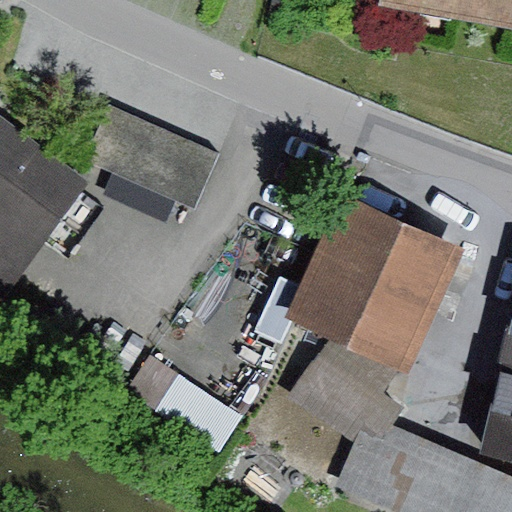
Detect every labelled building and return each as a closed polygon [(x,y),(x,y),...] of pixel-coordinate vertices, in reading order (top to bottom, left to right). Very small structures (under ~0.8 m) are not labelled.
[(287,0),(272,0),(269,12),(284,16),(287,0)] [(511,0),(442,0),(511,11),(511,0)] [(233,131),(121,83),(90,162),(197,214),(233,131)] [(0,296),(8,302),(93,189),(0,119),(0,296)] [(458,254),(341,201),(286,322),(331,343),(398,373),(403,375),(458,254)] [(511,329),(498,382),(511,385),(511,329)] [(398,373),(331,343),(290,398),(356,446),(338,489),(391,511),(511,511),(511,480),(393,430),(407,412),(379,397),(398,373)] [(241,419),(152,358),(128,393),(217,454),(241,419)] [(511,385),(498,382),(479,461),(511,470),(511,385)]
